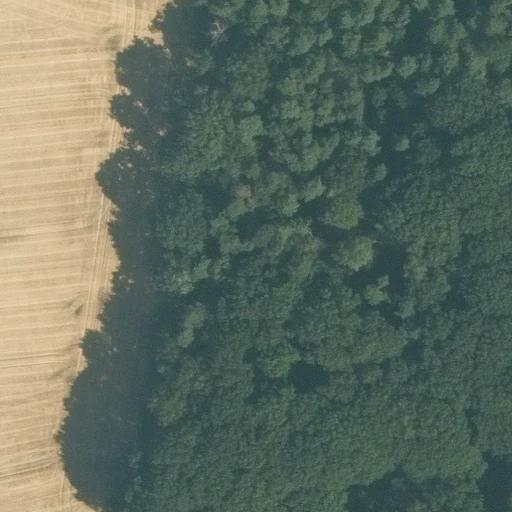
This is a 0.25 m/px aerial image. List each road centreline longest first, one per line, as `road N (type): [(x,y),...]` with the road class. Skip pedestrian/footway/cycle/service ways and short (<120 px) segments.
road 1 (track): [(216,0),(176,511)]
road 2 (track): [(189,511),(511,400)]
